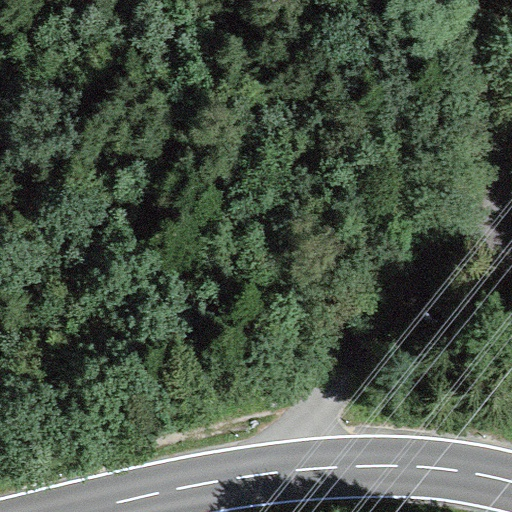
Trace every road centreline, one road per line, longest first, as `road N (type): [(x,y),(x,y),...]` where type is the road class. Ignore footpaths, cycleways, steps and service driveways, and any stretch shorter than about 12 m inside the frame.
road 1 (tertiary): [(80,511),(290,469),(419,471),(511,488)]
road 2 (track): [(240,511),(290,469),(354,361),(511,185)]
road 3 (track): [(451,0),(476,85),(511,158)]
